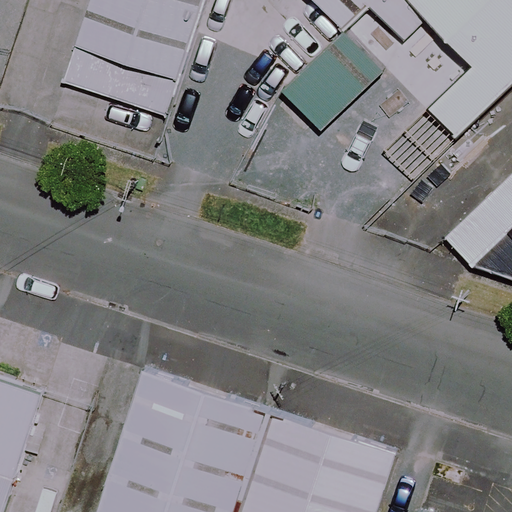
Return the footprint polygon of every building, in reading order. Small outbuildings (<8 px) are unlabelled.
[(233,0),(126,0),(100,86),(198,115),(233,0)] [(417,0),(325,0),(369,46),(417,0)] [(511,0),(417,0),(511,100),(511,0)] [(282,93),(324,133),(380,76),(337,35),(282,93)] [(275,511),(309,413),(193,374),(146,511),(275,511)] [(52,511),(88,408),(0,378),(0,511),(52,511)] [(409,511),(429,453),(309,413),(275,511),(409,511)]
